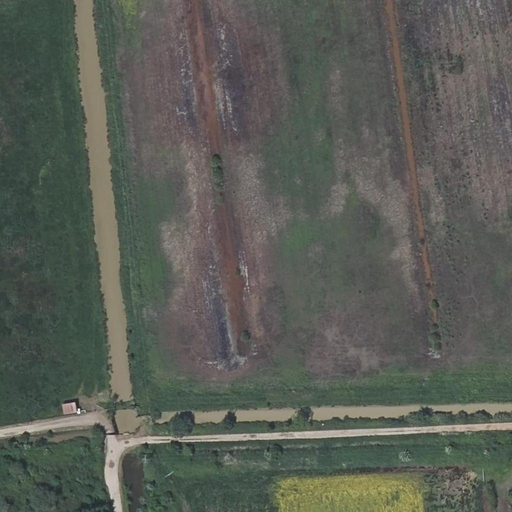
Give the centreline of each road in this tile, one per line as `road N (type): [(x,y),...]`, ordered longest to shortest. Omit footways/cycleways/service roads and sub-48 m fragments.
road 1 (track): [(511,426),(141,440),(112,449),(120,511)]
road 2 (track): [(98,0),(136,379),(147,398),(151,439)]
